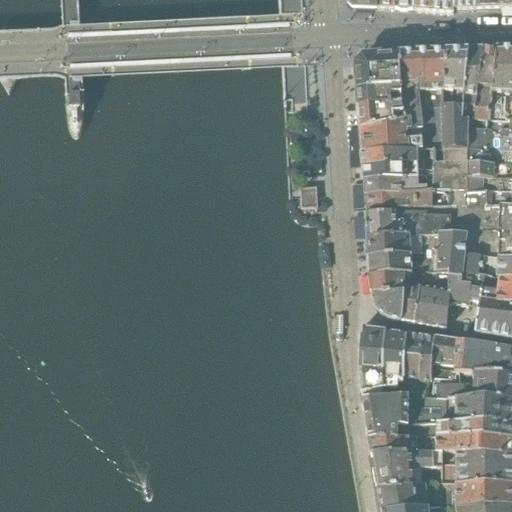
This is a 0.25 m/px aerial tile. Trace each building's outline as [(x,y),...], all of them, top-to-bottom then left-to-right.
[(355,11),(378,12),(378,0),(347,0),(348,4),(355,11)] [(378,0),(378,12),(396,12),(396,0),(378,0)] [(396,0),(396,12),(414,13),(414,0),(396,0)] [(432,15),(432,14),(432,0),(414,0),(414,13),(417,13),(423,13),(423,14),(432,15)] [(454,17),(455,13),(455,0),(432,0),(432,14),(437,15),(446,16),(446,15),(452,16),(454,17)] [(455,0),(455,13),(475,13),(475,0),(455,0)] [(475,0),(475,13),(501,12),(502,0),(475,0)] [(511,0),(502,0),(501,12),(511,11),(511,0)] [(507,97),(492,96),(497,54),(497,52),(495,53),(495,55),(492,55),(491,53),(485,53),(476,110),(491,112),(489,125),(492,125),(506,125),(506,112),(507,101),(507,97)] [(489,125),(491,112),(476,110),(485,53),(467,54),(462,124),(468,124),(489,125)] [(492,96),(507,97),(511,96),(511,53),(497,54),(492,96)] [(467,129),(468,124),(462,124),(467,54),(443,55),(443,153),(467,152),(467,140),(475,134),(475,129),(467,129)] [(434,154),(443,153),(443,55),(424,56),(422,56),(433,142),(428,142),(429,153),(434,153),(434,154)] [(425,123),(428,142),(433,142),(422,56),(401,57),(402,72),(403,89),(403,107),(404,126),(425,123)] [(357,90),(403,89),(402,72),(401,57),(362,59),(355,66),(356,73),(357,90)] [(358,109),(403,107),(403,89),(357,90),(357,93),(359,108),(358,108),(358,109)] [(82,109),(81,95),(69,95),(69,109),(72,109),(72,111),(72,122),(79,122),(78,111),(79,109),(82,109)] [(404,128),(404,126),(403,107),(358,109),(359,111),(360,128),(360,130),(360,131),(404,128)] [(404,126),(404,128),(360,131),(362,156),(429,153),(428,142),(425,123),(404,126)] [(502,141),(511,141),(511,125),(506,125),(492,125),(491,135),(498,134),(498,136),(502,137),(502,141)] [(466,167),(511,167),(511,141),(502,141),(502,137),(498,136),(498,134),(491,135),(475,134),(467,140),(467,152),(466,167)] [(464,200),(464,196),(465,181),(466,167),(467,152),(443,153),(434,154),(435,173),(435,194),(426,195),(365,197),(366,212),(409,210),(465,208),(464,200)] [(435,173),(434,154),(434,153),(429,153),(362,156),(363,169),(417,167),(418,173),(435,173)] [(426,181),(426,195),(435,194),(435,173),(418,173),(417,167),(363,169),(364,182),(426,181)] [(511,182),(511,167),(466,167),(465,181),(484,182),(511,182)] [(365,197),(426,195),(426,181),(364,182),(365,197)] [(493,195),(511,195),(511,182),(484,182),(465,181),(464,196),(484,195),(493,195)] [(317,191),(300,192),(302,212),(315,211),(315,212),(316,213),(317,213),(318,211),(319,211),(317,191)] [(511,210),(499,210),(492,209),(493,195),(484,195),(464,196),(464,200),(465,208),(409,210),(409,215),(405,215),(405,224),(405,239),(410,239),(440,240),(436,280),(451,281),(460,283),(460,288),(466,289),(468,279),(463,279),(465,258),(511,261),(511,210)] [(511,210),(511,195),(493,195),(492,209),(499,210),(511,210)] [(367,240),(405,239),(405,224),(396,225),(396,216),(366,218),(367,240)] [(368,260),(412,260),(410,239),(405,239),(367,240),(368,260)] [(417,277),(416,292),(428,294),(423,328),(447,332),(451,309),(452,297),(451,281),(436,280),(440,240),(410,239),(412,260),(418,260),(417,277)] [(511,283),(511,261),(465,258),(463,279),(468,279),(485,281),(499,282),(511,283)] [(405,278),(417,277),(418,260),(412,260),(368,260),(369,279),(405,278)] [(402,324),(410,326),(416,292),(417,277),(405,278),(404,297),(372,297),(376,313),(388,322),(402,324)] [(372,297),(404,297),(405,278),(369,279),(372,297)] [(480,306),(483,303),(485,281),(468,279),(466,289),(473,290),(471,304),(480,306)] [(460,283),(451,281),(452,297),(451,309),(470,312),(471,304),(473,290),(466,289),(460,288),(460,283)] [(496,305),(511,308),(511,283),(499,282),(496,305)] [(428,294),(416,292),(410,326),(414,327),(423,328),(428,294)] [(483,303),(480,306),(474,336),(511,343),(511,308),(496,305),(483,303)] [(362,403),(383,399),(384,380),(384,376),(386,334),(362,331),(359,379),(362,403)] [(402,400),(403,381),(407,338),(386,334),(384,376),(384,380),(383,399),(402,400)] [(403,381),(419,384),(424,340),(407,338),(403,381)] [(432,387),(433,368),(436,341),(424,340),(419,384),(432,387)] [(433,368),(453,370),(457,370),(458,345),(436,341),(433,368)] [(473,376),(488,378),(490,350),(458,345),(457,370),(453,370),(453,375),(473,376)] [(488,378),(511,379),(511,353),(490,350),(488,378)] [(437,403),(447,403),(511,403),(511,379),(488,378),(473,376),(473,388),(437,387),(437,403)] [(446,426),(511,427),(511,403),(447,403),(437,403),(402,400),(383,399),(362,403),(368,443),(399,441),(398,428),(436,426),(446,426)] [(436,442),(511,443),(511,427),(446,426),(436,426),(436,442)] [(371,456),(409,456),(410,440),(399,441),(368,443),(371,456)] [(456,456),(511,457),(511,443),(436,442),(435,455),(443,455),(456,456)] [(379,493),(416,488),(423,488),(422,472),(443,472),(443,455),(435,455),(420,455),(409,456),(371,456),(372,459),(374,459),(376,472),(373,473),(376,488),(379,487),(379,490),(377,490),(377,492),(378,492),(379,493)] [(456,467),(511,468),(511,457),(456,456),(456,467)] [(455,490),(511,487),(511,468),(456,467),(455,490)] [(455,511),(511,507),(511,487),(455,490),(455,511)] [(381,511),(413,511),(419,511),(417,489),(416,489),(416,488),(379,493),(381,511)]
